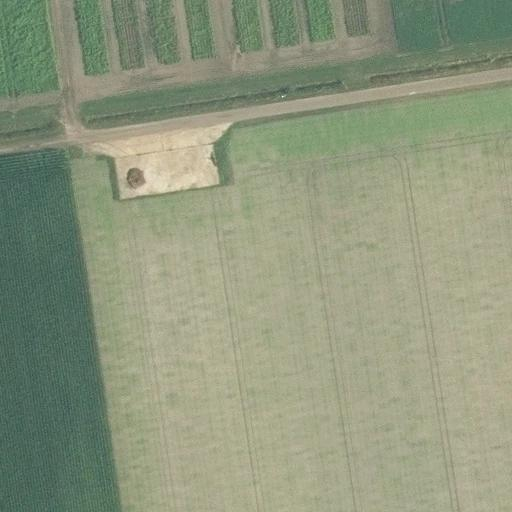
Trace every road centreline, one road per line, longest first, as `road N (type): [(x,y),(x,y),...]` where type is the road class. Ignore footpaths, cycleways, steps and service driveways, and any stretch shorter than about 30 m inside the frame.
road 1 (unclassified): [(82,132),(511,70)]
road 2 (track): [(82,132),(72,131),(52,0)]
